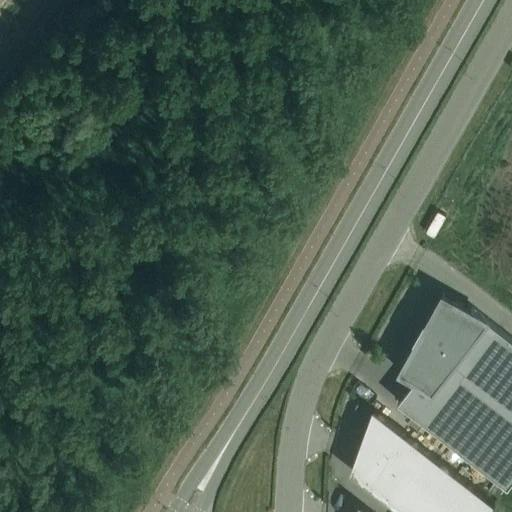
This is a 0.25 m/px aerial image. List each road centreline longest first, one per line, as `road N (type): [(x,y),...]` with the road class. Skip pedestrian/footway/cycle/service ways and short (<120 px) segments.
road 1 (tertiary): [(182,511),(481,0)]
road 2 (unclassified): [(511,16),(316,358),(295,426),(287,511)]
